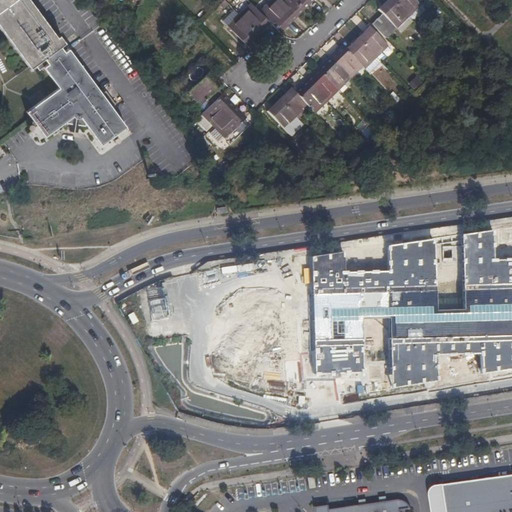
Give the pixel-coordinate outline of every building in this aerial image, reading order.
[(0,0),(0,27),(29,67),(33,64),(38,60),(59,45),(64,42),(58,35),(56,36),(28,0),(0,0)] [(224,0),(223,0),(219,5),(223,9),(229,4),(224,0)] [(291,21),(302,9),(293,0),(273,0),(271,2),(291,21)] [(293,0),(302,9),(311,0),(293,0)] [(382,14),(396,29),(409,17),(392,0),(390,0),(379,11),(382,14)] [(392,0),(409,17),(413,12),(419,17),(425,11),(418,4),(421,0),(392,0)] [(268,22),(274,28),(279,33),(291,21),(271,2),(260,13),(268,22)] [(240,15),(257,33),(268,22),(260,13),(251,4),(240,15)] [(222,21),(228,27),(240,15),(234,9),(222,21)] [(372,24),(386,38),(396,29),(382,14),(372,24)] [(246,45),(257,33),(240,15),(228,27),(246,45)] [(401,34),(414,22),(409,17),(396,29),(401,34)] [(359,39),(376,57),(387,46),(370,28),(359,39)] [(362,66),(364,68),(376,57),(359,39),(347,51),(362,66)] [(59,45),(38,60),(58,87),(26,111),(44,136),(64,122),(65,123),(71,124),(70,132),(77,133),(79,125),(84,126),(86,125),(100,145),(125,127),(111,107),(115,104),(105,91),(101,94),(68,48),(64,51),(59,45)] [(331,58),(350,78),(362,66),(347,51),(343,47),(331,58)] [(319,70),(338,89),(350,78),(331,58),(319,70)] [(307,82),(326,101),(338,89),(319,70),(307,82)] [(202,105),(218,91),(222,86),(209,73),(189,92),(202,105)] [(414,89),(422,82),(416,76),(408,83),(414,89)] [(309,107),(314,113),(326,101),(307,82),(295,93),(309,107)] [(292,90),(280,101),(297,119),(309,107),(295,93),(292,90)] [(202,105),(207,110),(223,95),(218,91),(202,105)] [(203,115),(215,127),(235,108),(223,95),(207,110),(203,115)] [(293,139),(305,127),(297,119),(280,101),(268,113),(293,139)] [(235,108),(215,127),(216,129),(224,137),(226,139),(246,119),(235,108)] [(224,137),(216,129),(211,134),(219,142),(224,137)] [(310,259),(313,374),(390,373),(391,388),(436,382),(435,355),(481,354),(481,374),(511,369),(511,259),(494,260),(494,230),(462,235),(463,311),(436,311),(433,240),(389,246),(389,273),(344,274),(344,252),(310,259)] [(289,290),(232,298),(235,315),(286,307),(284,297),(290,296),(289,290)] [(290,377),(293,394),(309,392),(303,358),(288,360),(289,366),(298,365),(300,376),(290,377)] [(511,511),(511,474),(434,486),(430,490),(430,492),(432,511),(511,511)] [(329,506),(316,507),(316,511),(402,511),(402,510),(412,508),(408,503),(403,500),(399,500),(331,510),(329,506)]
